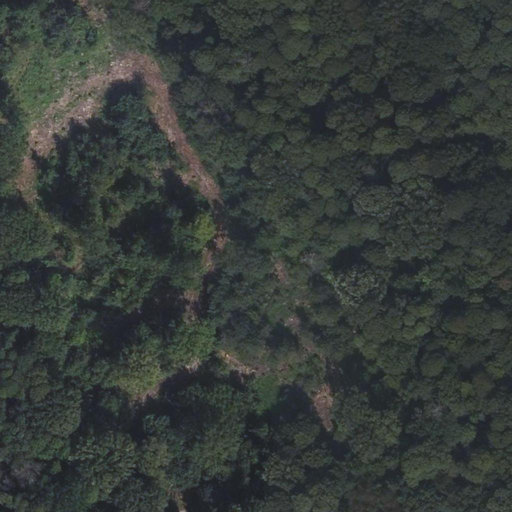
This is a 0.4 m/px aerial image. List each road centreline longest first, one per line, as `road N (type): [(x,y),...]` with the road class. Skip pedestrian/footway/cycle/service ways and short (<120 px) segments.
road 1 (track): [(59,511),(0,171)]
road 2 (track): [(511,167),(402,0)]
